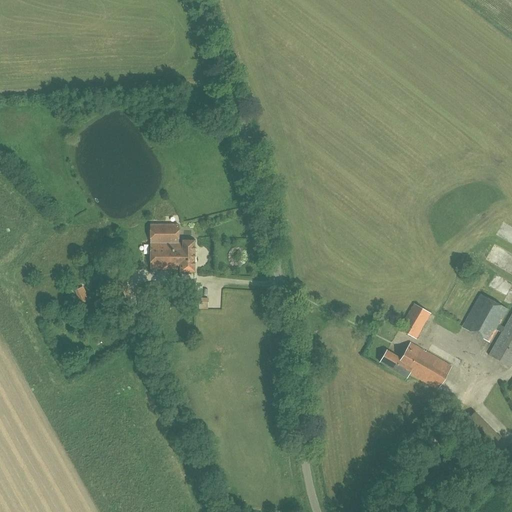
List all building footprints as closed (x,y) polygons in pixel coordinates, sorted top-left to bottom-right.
[(195,272),(195,240),(183,240),(183,243),(179,243),(179,224),(151,225),(151,269),(180,269),(180,272),(195,272)] [(110,281),(117,312),(132,308),(125,278),(110,281)] [(81,304),(89,300),(83,287),(74,291),(81,304)] [(497,329),(502,332),(505,328),(500,324),(508,309),(481,294),(470,314),(497,329)] [(202,312),(214,312),(214,300),(202,300),(202,312)] [(416,339),(431,313),(414,304),(400,329),(416,339)] [(497,329),(470,314),(463,326),(490,341),(497,329)] [(438,390),(451,366),(410,343),(401,359),(387,350),(380,362),(407,378),(410,374),(438,390)]
